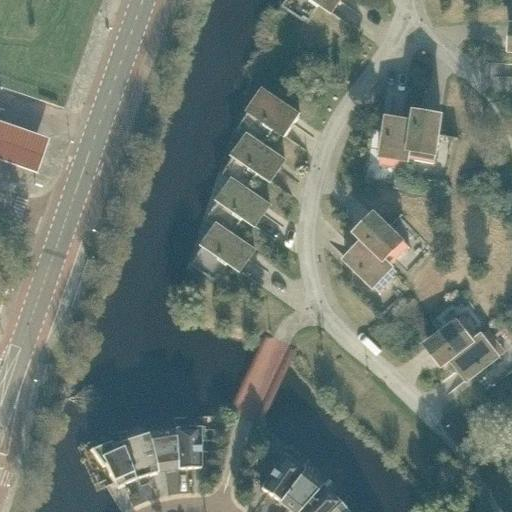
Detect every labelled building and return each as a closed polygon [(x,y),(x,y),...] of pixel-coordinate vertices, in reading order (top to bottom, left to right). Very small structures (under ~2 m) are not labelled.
[(287,0),(283,7),(309,25),(314,17),(314,16),(321,6),(332,14),(341,0),(287,0)] [(301,116),(270,95),(264,91),(237,131),(247,138),(248,137),(263,148),(264,146),(275,130),(287,138),(300,118),(301,116)] [(443,118),(431,116),(416,113),(414,124),(408,158),(410,159),(434,163),(434,164),(435,164),(440,137),(440,136),(443,118)] [(404,122),(390,120),(388,119),(386,132),(382,156),(381,165),(406,169),(406,170),(408,170),(410,159),(408,158),(414,124),(404,122)] [(7,128),(2,127),(0,132),(0,163),(7,166),(17,170),(31,175),(43,179),(55,145),(42,141),(29,136),(19,133),(7,128)] [(264,146),(263,148),(248,137),(247,138),(222,176),(232,183),(233,182),(248,192),(249,191),(260,175),(272,182),(284,164),(286,161),(264,146)] [(234,236),(242,224),(245,219),(256,227),(270,208),(271,206),(249,191),(248,192),(233,182),(232,183),(207,221),(217,228),(218,227),(233,237),(234,236)] [(409,249),(411,248),(391,229),(389,227),(377,215),(360,233),(357,235),(361,239),(365,243),(368,245),(390,267),(391,266),(409,249)] [(234,236),(233,237),(218,227),(217,228),(191,266),(217,283),(223,275),(230,264),(241,272),(254,253),(256,251),(234,236)] [(365,243),(360,247),(347,261),(374,287),(380,293),(398,275),(399,275),(400,274),(391,266),(390,267),(368,245),(365,243)] [(444,367),(453,361),(481,339),(480,338),(465,318),(466,318),(465,316),(443,333),(428,345),(444,367)] [(469,381),(499,358),(505,353),(495,339),(493,337),(490,332),(489,330),(480,338),(481,339),(453,361),(461,371),(469,381)] [(200,448),(203,428),(192,427),(192,429),(175,430),(178,470),(200,469),(200,448)] [(175,430),(147,434),(157,473),(178,470),(175,430)] [(147,434),(121,442),(136,480),(157,473),(147,434)] [(121,442),(112,446),(110,442),(90,451),(103,467),(106,466),(116,489),(136,480),(121,442)] [(289,461),(290,458),(280,454),(272,472),(260,489),(279,502),(303,470),(289,461)] [(290,511),(299,511),(322,486),(303,470),(279,502),(290,511)] [(331,511),(340,504),(322,486),(299,511),(331,511)]
